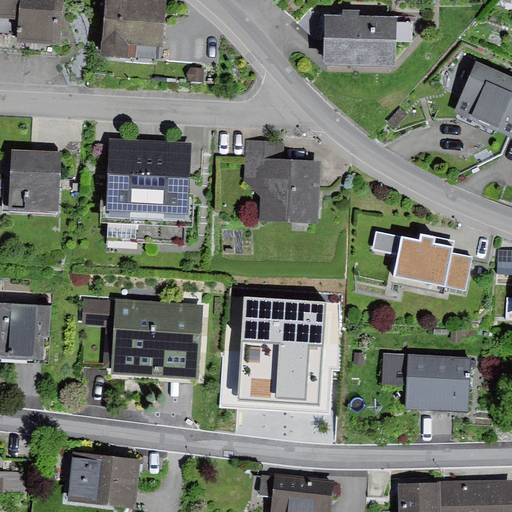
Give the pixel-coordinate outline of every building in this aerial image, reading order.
[(0,0),(0,19),(20,21),(18,42),(61,46),(64,2),(54,1),(54,0),(0,0)] [(168,2),(147,0),(105,0),(101,59),(126,61),(127,46),(164,49),(168,2)] [(343,17),(325,16),(323,66),(395,68),(396,19),(360,18),(360,12),(343,11),(343,17)] [(509,136),(511,130),(511,78),(476,63),(455,113),(459,115),(456,121),(495,137),(497,131),(509,136)] [(192,145),(110,141),(108,220),(189,224),(192,145)] [(286,143),(247,141),(245,181),(262,198),(260,223),(318,226),(322,163),(285,161),(286,143)] [(62,154),(11,151),(8,211),(59,214),(62,154)] [(419,242),(377,233),(373,249),(399,255),(395,278),(445,288),(452,254),(454,249),(435,245),(436,238),(421,235),(419,242)] [(472,259),(452,254),(445,288),(465,292),(472,259)] [(325,302),(244,297),(237,401),(318,406),(325,302)] [(205,304),(83,298),(81,326),(115,327),(113,375),(201,379),(205,304)] [(52,308),(0,304),(0,359),(48,362),(52,308)] [(471,359),(384,355),(383,388),(405,389),(403,411),(468,414),(471,359)] [(140,462),(74,454),(69,503),(134,511),(140,462)] [(26,473),(0,471),(0,493),(25,494),(26,473)] [(329,511),(334,482),(276,475),(276,477),(261,476),(259,496),(273,498),(271,511),(329,511)] [(511,482),(441,483),(441,511),(511,511),(511,502),(511,486),(511,482)] [(441,511),(441,483),(396,484),(397,510),(383,511),(382,511),(441,511)]
